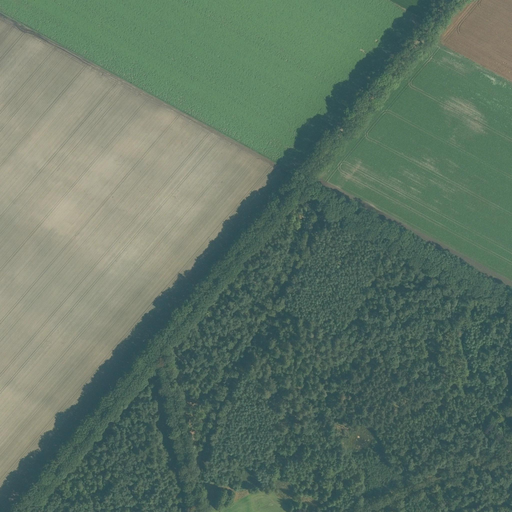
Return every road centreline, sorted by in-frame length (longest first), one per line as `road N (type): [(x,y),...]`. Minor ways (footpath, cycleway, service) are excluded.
road 1 (track): [(16,511),(450,0)]
road 2 (track): [(511,298),(297,180)]
road 3 (track): [(198,511),(163,337)]
